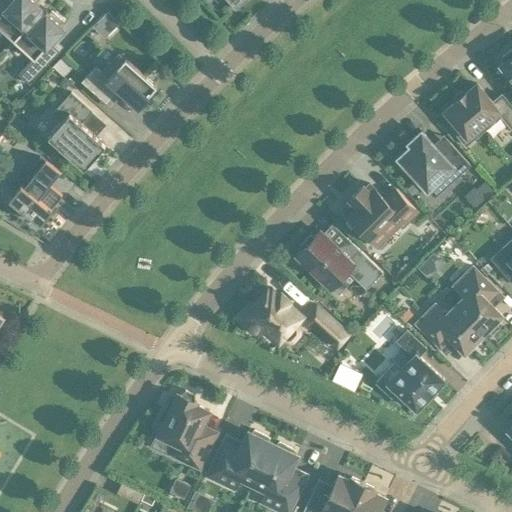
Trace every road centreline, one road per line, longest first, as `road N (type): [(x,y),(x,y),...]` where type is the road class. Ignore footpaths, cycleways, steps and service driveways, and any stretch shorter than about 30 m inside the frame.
road 1 (residential): [(511,15),(411,92),(297,203),(169,354)]
road 2 (residential): [(301,0),(219,75),(32,288)]
road 3 (residential): [(169,354),(417,468)]
road 4 (residential): [(169,354),(65,511)]
road 5 (residential): [(511,362),(417,468)]
